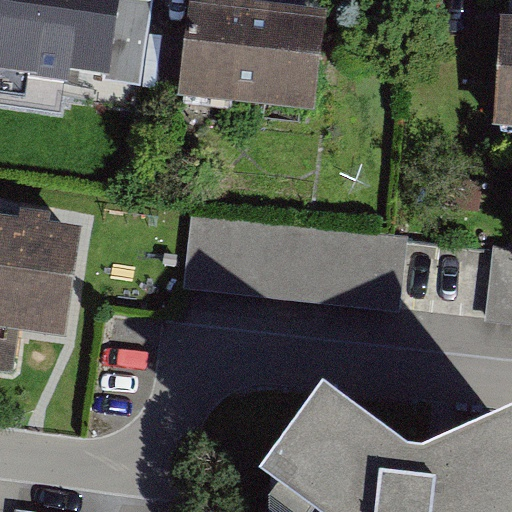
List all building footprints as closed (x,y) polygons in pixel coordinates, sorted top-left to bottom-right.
[(109,0),(0,0),(0,81),(100,93),(109,0)] [(332,9),(274,0),(186,0),(170,110),(314,132),(332,9)] [(511,34),(491,34),(488,139),(511,139),(511,34)] [(410,242),(193,219),(185,296),(402,319),(410,242)] [(71,237),(0,225),(0,332),(55,341),(71,237)] [(511,253),(494,252),(485,329),(511,331),(511,253)] [(143,400),(157,339),(115,329),(100,390),(143,400)] [(276,511),(511,511),(511,441),(427,480),(412,478),(328,415),(263,502),(276,511)]
